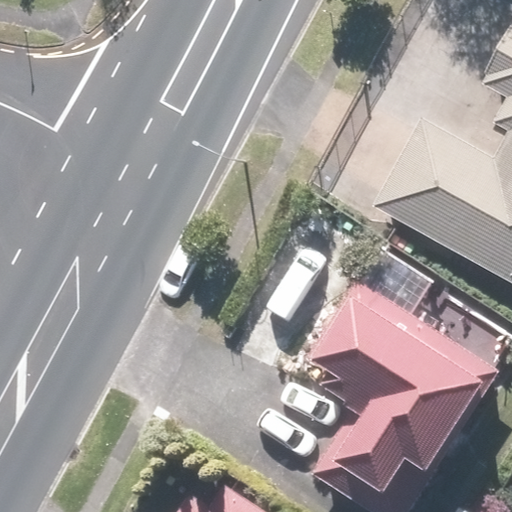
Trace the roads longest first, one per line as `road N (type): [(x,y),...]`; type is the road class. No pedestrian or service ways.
road 1 (secondary): [(143,165),(0,420)]
road 2 (secondary): [(222,0),(143,165)]
road 3 (residential): [(143,165),(0,113)]
